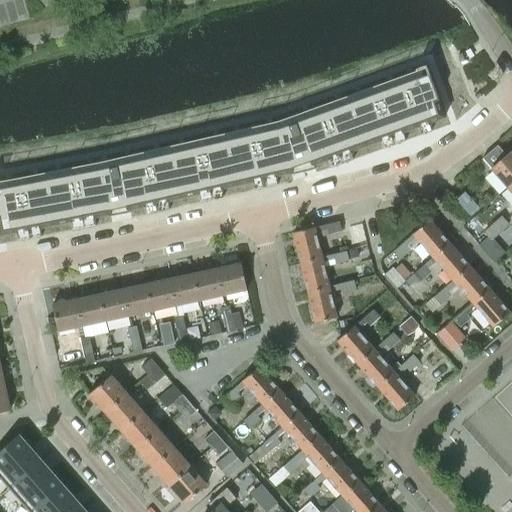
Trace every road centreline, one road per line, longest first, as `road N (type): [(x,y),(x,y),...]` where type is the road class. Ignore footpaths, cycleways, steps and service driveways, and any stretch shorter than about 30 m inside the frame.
road 1 (residential): [(258,220),(412,177),(484,136),(511,103)]
road 2 (residential): [(18,265),(41,396),(140,511)]
road 3 (residential): [(18,265),(258,220)]
road 4 (residential): [(280,326),(394,454)]
road 5 (residential): [(511,348),(394,454)]
